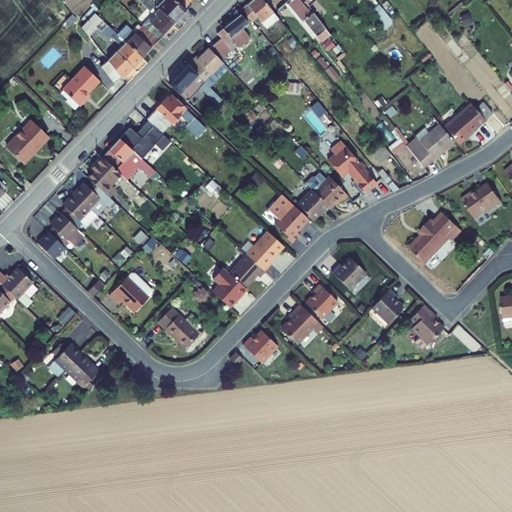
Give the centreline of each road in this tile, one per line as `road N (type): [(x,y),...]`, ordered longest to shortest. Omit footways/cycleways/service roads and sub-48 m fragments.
road 1 (residential): [(5,227),(148,364),(169,373),(211,358),(321,244),(357,222)]
road 2 (tertiary): [(224,0),(5,227)]
road 3 (residential): [(357,222),(450,312),(495,266),(511,261)]
road 4 (residential): [(357,222),(511,135)]
